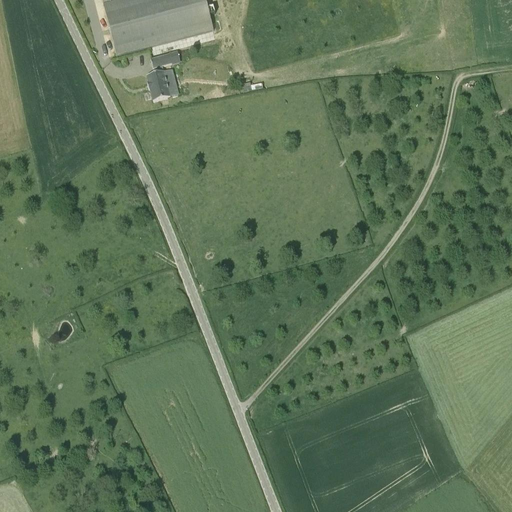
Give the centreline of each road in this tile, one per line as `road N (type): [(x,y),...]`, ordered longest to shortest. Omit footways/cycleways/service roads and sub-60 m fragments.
road 1 (unclassified): [(275,511),(168,230),(58,0)]
road 2 (track): [(238,414),(411,214),(438,157),(459,77),(502,69)]
